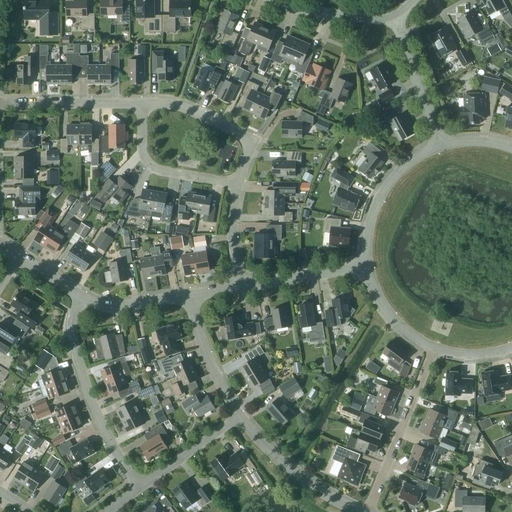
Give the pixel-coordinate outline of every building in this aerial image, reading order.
[(58,35),(58,17),(58,12),(50,12),(50,0),(25,0),(25,19),(41,19),(41,35),(58,35)] [(86,0),(83,0),(80,0),(80,1),(67,1),(67,16),(82,16),(82,29),(95,29),(95,13),(87,13),(86,0)] [(123,8),(122,0),(101,0),(101,15),(122,15),(122,22),(130,22),(130,7),(123,8)] [(162,32),(162,15),(154,15),(154,0),(136,0),(137,18),(146,18),(146,32),(162,32)] [(177,0),(170,0),(170,15),(162,15),(163,28),(162,32),(176,32),(175,17),(191,17),(191,0),(177,0)] [(503,0),(481,0),(490,16),(500,10),(504,19),(511,15),(503,0)] [(239,34),(232,31),(239,16),(225,10),(220,21),(219,20),(216,29),(226,33),(222,43),(233,48),(239,34)] [(481,27),(472,11),(458,18),(464,30),(463,31),(467,38),(477,33),(483,45),(496,39),(488,24),(481,27)] [(254,43),(258,44),(265,27),(255,23),(247,40),(245,39),(240,52),(248,56),(254,43)] [(265,27),(258,44),(257,48),(267,53),(276,32),(265,27)] [(436,49),(440,57),(457,48),(446,28),(430,36),(437,49),(436,49)] [(500,32),(494,35),(500,46),(506,43),(500,32)] [(282,49),(277,46),(271,59),(281,63),(282,60),(290,63),(299,41),(287,36),(282,49)] [(310,46),(299,41),(290,63),(297,66),(295,71),(304,74),(310,61),(305,58),(310,46)] [(501,51),(497,43),(493,46),(497,53),(501,51)] [(40,55),(48,55),(48,45),(40,45),(40,55)] [(150,57),(150,45),(141,45),(141,57),(150,57)] [(472,60),(465,47),(455,53),(463,66),(472,60)] [(162,61),(162,52),(153,52),(153,65),(159,65),(159,80),(174,80),(173,61),(162,61)] [(67,53),(67,65),(60,65),(60,84),(72,84),(72,69),(80,69),(80,56),(80,53),(67,53)] [(106,59),(106,65),(100,65),(100,84),(112,84),(111,69),(119,69),(119,53),(111,53),(111,59),(106,59)] [(226,53),(223,59),(231,62),(233,56),(226,53)] [(235,54),(231,62),(237,64),(241,57),(235,54)] [(47,84),(60,84),(60,65),(48,65),(48,55),(40,55),(40,70),(47,70),(47,84)] [(88,69),(88,84),(100,84),(100,65),(88,65),(88,56),(80,56),(80,69),(88,69)] [(259,69),(265,72),(271,59),(264,56),(259,69)] [(32,75),(38,75),(38,57),(25,57),(25,65),(17,65),(17,84),(32,84),(32,75)] [(142,84),(142,76),(144,76),(144,60),(129,60),(129,76),(131,76),(131,84),(142,84)] [(381,89),(383,94),(379,96),(383,103),(394,96),(391,90),(389,91),(386,86),(396,81),(391,73),(390,73),(385,63),(371,70),(381,89)] [(329,70),(316,65),(314,69),(309,67),(304,78),(309,80),(308,83),(321,89),(329,70)] [(215,89),(224,69),(217,66),(213,73),(203,68),(194,86),(206,92),(209,87),(215,89)] [(250,72),(239,67),(234,78),(245,83),(250,72)] [(484,76),(482,88),(498,92),(501,80),(484,76)] [(335,85),(335,86),(332,93),(325,91),(320,104),(330,108),(334,98),(345,102),(352,84),(338,78),(335,85)] [(238,85),(227,80),(218,98),(229,103),(238,85)] [(259,86),(248,80),(243,92),(249,95),(243,107),(254,113),(262,96),(256,93),(259,86)] [(511,99),(511,87),(505,84),(500,92),(511,99)] [(269,99),(262,96),(254,113),(266,118),(269,110),(278,109),(285,94),(274,89),(269,99)] [(486,118),(485,93),(464,94),(464,98),(460,98),(461,117),(467,117),(467,124),(480,123),(480,118),(486,118)] [(365,115),(376,109),(379,107),(377,102),(373,104),(372,103),(362,109),(365,115)] [(415,133),(404,113),(395,118),(390,108),(376,115),(382,125),(390,121),(400,140),(415,133)] [(302,111),(296,121),(283,121),(282,136),(302,137),(302,125),(313,125),(314,116),(302,111)] [(81,125),(80,125),(80,144),(80,151),(89,150),(88,144),(92,144),(92,153),(99,153),(99,139),(92,139),(92,125),(90,125),(90,123),(81,123),(81,125)] [(40,135),(42,134),(42,127),(40,126),(36,126),(36,124),(16,124),(16,138),(24,138),(24,147),(36,147),(36,136),(40,135)] [(80,144),(80,125),(68,125),(68,139),(61,139),(61,153),(68,153),(68,144),(80,144)] [(110,147),(124,147),(124,139),(127,139),(127,133),(124,133),(124,125),(110,125),(110,136),(103,136),(103,153),(110,153),(110,147)] [(370,178),(383,161),(377,156),(381,150),(370,142),(362,151),(368,156),(359,169),(370,178)] [(47,151),(47,160),(59,160),(59,151),(47,151)] [(287,161),(273,161),(273,176),(295,176),(295,164),(302,164),(302,151),(287,151),(287,161)] [(16,156),(16,167),(34,167),(34,156),(16,156)] [(101,184),(114,172),(107,164),(101,170),(101,184)] [(34,167),(16,167),(16,178),(34,178),(34,167)] [(337,167),(332,176),(341,182),(339,187),(332,203),(340,206),(339,208),(347,211),(347,209),(354,212),(360,196),(347,191),(349,186),(349,187),(355,178),(337,167)] [(59,170),(47,170),(47,184),(59,185),(59,170)] [(131,186),(120,177),(115,183),(109,178),(96,195),(104,202),(111,194),(119,201),(120,201),(122,203),(129,194),(127,192),(131,186)] [(266,198),(265,203),(284,203),(284,194),(295,194),(295,184),(272,184),(272,191),(265,191),(265,198),(266,198)] [(59,186),(54,192),(58,196),(59,196),(64,190),(59,186)] [(35,195),(39,195),(39,187),(21,187),(21,199),(16,199),(16,215),(35,215),(35,195)] [(141,208),(152,210),(155,192),(143,190),(142,197),(131,200),(124,214),(139,217),(141,208)] [(167,194),(155,192),(152,210),(151,215),(163,217),(162,221),(170,222),(174,201),(166,200),(167,194)] [(190,211),(197,213),(200,194),(189,192),(187,203),(181,202),(178,218),(188,220),(190,211)] [(197,213),(204,214),(203,220),(213,222),(215,210),(209,209),(212,196),(200,194),(197,213)] [(92,205),(101,208),(103,202),(94,199),(92,205)] [(279,215),(279,222),(293,222),(293,212),(284,212),(284,203),(265,203),(265,207),(264,215),(279,215)] [(90,208),(84,204),(81,209),(86,213),(90,208)] [(41,244),(45,246),(55,229),(50,226),(57,214),(49,209),(35,225),(41,229),(34,239),(41,244)] [(329,245),(349,247),(350,228),(340,227),(341,220),(326,218),(325,232),(331,232),(329,245)] [(61,233),(55,229),(45,246),(55,253),(64,238),(69,241),(79,225),(69,219),(61,233)] [(82,223),(75,233),(84,238),(91,228),(82,223)] [(167,225),(166,232),(173,233),(174,226),(167,225)] [(256,248),(253,248),(253,257),(274,257),(274,240),(281,240),(282,225),(267,225),(267,234),(256,234),(256,248)] [(94,244),(105,251),(113,238),(102,231),(94,244)] [(170,238),(172,248),(184,246),(182,236),(170,238)] [(193,238),(195,248),(207,246),(206,236),(193,238)] [(85,249),(75,243),(65,259),(75,265),(85,249)] [(110,263),(113,282),(128,280),(126,263),(132,262),(130,248),(120,250),(122,261),(110,263)] [(95,256),(85,249),(75,265),(85,272),(95,256)] [(159,256),(158,249),(151,250),(152,257),(155,276),(167,274),(166,267),(173,266),(171,251),(163,252),(164,255),(159,256)] [(206,251),(194,253),(197,273),(210,271),(206,251)] [(185,275),(197,273),(194,253),(182,255),(185,275)] [(144,278),(155,276),(152,257),(141,259),(144,278)] [(17,317),(34,328),(41,318),(31,311),(36,303),(19,292),(11,305),(21,311),(17,317)] [(349,305),(347,297),(332,300),(334,309),(326,311),(328,326),(345,324),(355,310),(349,305)] [(312,303),(300,305),(301,314),(299,314),(301,327),(311,326),(312,332),(309,332),(310,342),(325,339),(323,322),(316,323),(312,303)] [(272,310),(273,317),(264,318),(266,332),(276,330),(276,328),(289,326),(286,307),(272,310)] [(239,315),(225,318),(229,339),(243,337),(255,335),(261,334),(260,323),(253,323),(241,325),(239,315)] [(0,322),(0,336),(12,344),(18,335),(23,338),(30,327),(16,319),(10,329),(0,322)] [(166,327),(162,326),(159,329),(156,330),(161,345),(163,344),(166,356),(180,352),(177,343),(176,344),(175,341),(183,338),(178,323),(166,327)] [(125,354),(122,334),(114,335),(114,334),(109,335),(107,335),(106,335),(104,336),(103,337),(98,338),(93,338),(95,344),(98,358),(106,357),(106,358),(120,355),(125,354)] [(0,362),(9,369),(15,360),(6,354),(12,344),(0,336),(0,362)] [(391,341),(382,352),(391,359),(388,363),(396,369),(396,368),(401,371),(399,374),(406,377),(410,366),(404,364),(403,360),(408,354),(391,341)] [(246,378),(263,368),(256,357),(264,353),(260,346),(248,353),(252,360),(240,367),(246,378)] [(298,354),(297,346),(287,348),(288,356),(298,354)] [(152,361),(147,347),(140,350),(145,363),(152,361)] [(35,364),(44,370),(53,355),(44,350),(35,364)] [(337,352),(333,360),(335,361),(333,363),(339,366),(344,357),(337,352)] [(174,363),(182,360),(180,354),(172,357),(174,363)] [(124,376),(131,373),(124,356),(111,361),(113,367),(102,371),(106,383),(124,376)] [(173,366),(170,358),(161,362),(166,374),(174,370),(177,376),(194,369),(190,359),(173,366)] [(293,363),(295,373),(302,372),(300,361),(293,363)] [(0,379),(3,382),(10,372),(0,365),(0,379)] [(62,368),(42,375),(46,387),(66,380),(62,368)] [(269,378),(263,368),(246,378),(252,388),(260,384),(262,388),(261,389),(264,394),(275,388),(269,378)] [(199,379),(194,369),(177,376),(180,382),(171,386),(176,396),(189,390),(186,385),(199,379)] [(497,370),(481,373),(484,386),(481,391),(485,394),(485,396),(501,393),(500,391),(511,389),(511,380),(511,375),(498,377),(497,370)] [(472,379),(461,379),(462,372),(447,372),(446,395),(460,395),(461,393),(472,393),(472,379)] [(326,377),(321,374),(317,379),(323,383),(326,377)] [(122,390),(125,397),(141,390),(138,380),(127,384),(124,376),(106,383),(110,394),(122,390)] [(376,376),(374,383),(382,386),(377,397),(394,404),(399,392),(385,387),(388,381),(376,376)] [(300,388),(294,378),(280,386),(287,397),(300,388)] [(66,380),(46,387),(48,394),(50,399),(70,392),(66,380)] [(138,392),(141,399),(155,392),(152,386),(138,392)] [(370,394),(364,410),(374,414),(376,410),(390,415),(394,404),(377,397),(370,394)] [(195,395),(182,403),(189,414),(195,410),(199,416),(204,413),(206,416),(212,413),(210,411),(215,408),(207,396),(199,401),(195,395)] [(170,397),(162,400),(165,406),(172,402),(170,397)] [(35,411),(48,405),(46,398),(32,404),(35,411)] [(279,399),(268,408),(282,425),(295,414),(290,407),(287,409),(279,399)] [(352,399),(350,405),(360,409),(362,403),(360,402),(352,399)] [(117,409),(122,420),(140,412),(134,400),(117,409)] [(60,422),(78,414),(74,403),(56,410),(60,422)] [(172,403),(164,407),(168,414),(175,411),(172,403)] [(38,418),(38,419),(51,414),(49,406),(35,412),(36,412),(38,418)] [(430,409),(425,420),(442,427),(451,430),(458,413),(447,408),(445,415),(430,409)] [(140,412),(122,420),(127,431),(145,423),(140,412)] [(376,417),(363,412),(359,422),(364,424),(361,431),(380,439),(385,427),(374,422),(376,417)] [(83,426),(78,414),(60,422),(65,433),(83,426)] [(165,415),(157,419),(160,424),(161,424),(168,420),(165,415)] [(464,427),(470,430),(474,420),(465,416),(462,423),(465,424),(464,427)] [(483,429),(494,424),(490,416),(479,421),(483,429)] [(21,422),(29,427),(32,422),(24,417),(21,422)] [(425,420),(421,432),(438,439),(442,427),(425,420)] [(167,446),(163,440),(169,436),(161,424),(160,424),(149,431),(153,438),(141,446),(148,458),(167,446)] [(375,452),(380,439),(361,431),(358,440),(350,437),(346,446),(365,453),(367,448),(375,452)] [(31,432),(26,439),(30,441),(30,442),(35,435),(31,432)] [(511,434),(505,438),(494,442),(499,455),(506,453),(511,465),(511,464),(511,434)] [(28,445),(36,450),(43,440),(35,435),(30,442),(28,445)] [(66,440),(63,435),(52,440),(55,446),(66,440)] [(22,454),(30,441),(26,439),(24,437),(15,450),(22,454)] [(78,462),(95,452),(88,439),(73,447),(70,440),(58,447),(62,456),(72,451),(78,462)] [(457,444),(444,439),(441,446),(449,450),(454,452),(457,444)] [(416,444),(411,456),(428,462),(434,464),(438,453),(443,456),(446,449),(433,444),(430,450),(416,444)] [(361,479),(360,478),(365,465),(346,458),(350,450),(337,445),(332,459),(343,464),(338,477),(351,482),(351,483),(355,485),(359,483),(361,479)] [(13,455),(3,449),(0,453),(0,468),(3,470),(13,455)] [(223,480),(237,471),(236,470),(245,464),(236,452),(228,459),(224,453),(211,463),(223,480)] [(60,460),(52,455),(45,467),(53,472),(60,460)] [(424,474),(428,462),(411,456),(407,467),(416,471),(414,475),(424,479),(426,475),(424,474)] [(493,464),(486,461),(481,459),(479,464),(476,463),(472,475),(475,476),(473,482),(488,487),(490,482),(498,485),(502,473),(491,469),(493,464)] [(14,477),(24,484),(34,468),(24,462),(14,477)] [(65,469),(58,464),(51,476),(58,480),(65,469)] [(34,468),(24,484),(35,491),(45,475),(34,468)] [(110,481),(101,469),(87,479),(83,473),(72,481),(78,489),(87,483),(94,492),(110,481)] [(447,473),(442,486),(449,489),(454,476),(447,473)] [(426,495),(435,499),(435,500),(440,488),(419,479),(419,480),(416,487),(405,482),(399,497),(409,501),(408,503),(415,505),(416,504),(417,505),(421,497),(426,495)] [(185,509),(197,501),(201,507),(213,499),(204,486),(197,491),(198,492),(195,494),(186,480),(172,490),(185,509)] [(66,488),(54,481),(44,497),(59,506),(64,498),(60,496),(66,488)] [(484,511),(485,497),(467,497),(467,490),(455,490),(455,507),(463,507),(462,511),(484,511)] [(94,494),(85,499),(87,504),(97,499),(94,494)] [(174,511),(170,506),(165,510),(160,507),(161,505),(158,500),(143,511),(174,511)]
